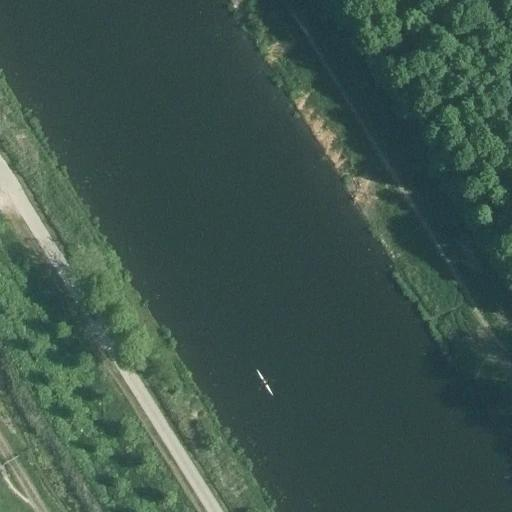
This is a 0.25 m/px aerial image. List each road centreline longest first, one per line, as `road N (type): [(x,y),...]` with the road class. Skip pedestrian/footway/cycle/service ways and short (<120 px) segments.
road 1 (unclassified): [(212,511),(0,173)]
road 2 (unknown): [(0,264),(156,511)]
